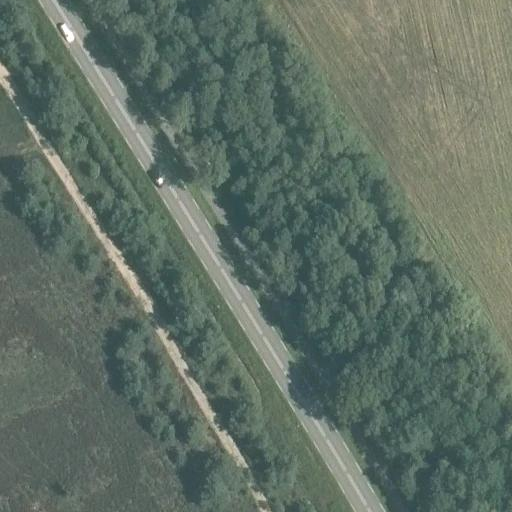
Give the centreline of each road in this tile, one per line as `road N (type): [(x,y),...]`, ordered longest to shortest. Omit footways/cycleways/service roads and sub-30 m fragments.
road 1 (primary): [(368,511),(50,0)]
road 2 (track): [(267,511),(0,70)]
